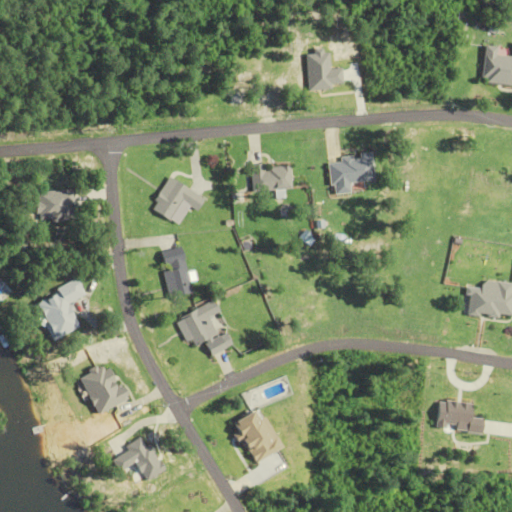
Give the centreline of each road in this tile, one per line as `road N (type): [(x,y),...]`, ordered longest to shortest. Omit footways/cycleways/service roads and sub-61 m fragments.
road 1 (residential): [(511,123),(454,116),(0,154)]
road 2 (residential): [(108,146),(118,267),(137,337),(234,511)]
road 3 (residential): [(178,409),(294,357),(370,344),(511,364)]
